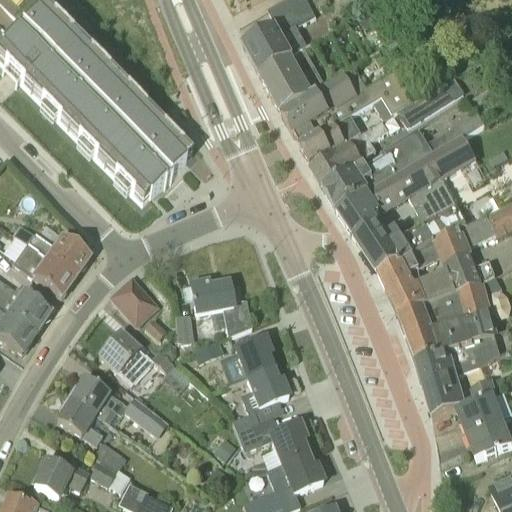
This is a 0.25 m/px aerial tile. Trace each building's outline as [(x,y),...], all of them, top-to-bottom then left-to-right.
[(234,0),(241,13),(268,0),(234,0)] [(292,62),(294,61),(283,41),(316,20),(305,0),(289,0),(283,4),(266,15),(275,30),(243,50),(260,82),(281,70),(292,64),(292,62)] [(56,24),(43,12),(37,18),(36,18),(0,53),(1,54),(0,55),(0,67),(43,110),(39,115),(52,128),(56,123),(80,147),(76,151),(89,164),(93,160),(116,184),(112,188),(125,201),(130,197),(142,209),(149,202),(150,203),(164,189),(164,190),(166,188),(165,188),(170,183),(170,184),(172,183),(171,182),(185,167),(191,160),(179,147),(183,143),(170,130),(166,134),(142,111),(147,106),(134,93),(129,98),(106,74),(110,70),(97,57),(93,61),(69,37),(73,33),(60,20),(56,24)] [(373,12),(357,22),(363,32),(379,22),(373,12)] [(310,104),(355,75),(354,74),(345,80),(344,79),(325,90),(304,55),(294,61),(292,62),(292,64),(281,70),(260,82),(282,120),(310,104)] [(337,130),(351,122),(373,108),(384,126),(389,122),(413,107),(394,77),(366,93),(355,75),(310,104),(282,120),(300,153),(319,141),(314,132),(332,121),(337,130)] [(408,134),(464,98),(454,82),(397,118),(408,134)] [(429,163),(464,142),(483,129),(478,121),(430,148),(421,133),(405,143),(381,158),(382,161),(365,172),(363,169),(345,181),(323,195),(336,217),(365,199),(366,200),(429,162),(429,163)] [(319,141),(300,153),(310,171),(361,139),(351,122),(337,130),(319,141)] [(323,195),(345,181),(343,178),(376,157),(371,147),(388,137),(382,127),(361,139),(362,140),(310,174),(323,195)] [(476,166),(464,142),(429,163),(429,162),(366,200),(365,199),(336,217),(354,243),(362,255),(384,240),(372,221),(407,201),(422,229),(423,231),(455,212),(465,231),(466,230),(442,186),(476,166)] [(480,292),(471,266),(466,253),(495,239),(497,243),(511,235),(511,207),(485,221),(466,230),(465,231),(434,246),(413,261),(412,260),(377,278),(398,321),(480,292)] [(434,246),(465,231),(455,212),(423,231),(422,229),(402,243),(395,232),(384,240),(362,255),(377,278),(412,260),(413,261),(434,246)] [(26,251),(74,285),(88,264),(61,245),(54,256),(35,242),(19,231),(12,241),(26,251)] [(60,304),(74,285),(26,251),(12,270),(60,304)] [(489,328),(494,326),(486,299),(502,295),(501,289),(499,289),(497,282),(496,282),(480,292),(398,321),(415,367),(469,351),(468,349),(492,343),(489,328)] [(0,287),(0,315),(8,321),(9,320),(36,340),(50,319),(36,309),(37,307),(16,293),(14,297),(0,287)] [(137,333),(157,315),(131,287),(111,304),(137,333)] [(208,294),(207,289),(190,292),(196,321),(222,316),(227,344),(250,335),(245,307),(232,309),(228,290),(208,294)] [(0,345),(22,361),(36,340),(9,320),(8,321),(0,315),(0,345)] [(178,350),(191,349),(188,323),(174,324),(178,350)] [(454,382),(479,374),(500,359),(495,342),(498,341),(494,326),(489,328),(492,343),(468,349),(469,351),(415,367),(423,393),(454,382)] [(158,346),(165,339),(152,327),(145,334),(158,346)] [(144,362),(120,339),(98,363),(131,392),(153,368),(175,388),(182,379),(158,357),(151,365),(145,360),(144,362)] [(232,391),(247,385),(272,375),(267,363),(271,361),(264,344),(234,356),(237,363),(223,369),(232,391)] [(168,346),(158,357),(169,367),(176,360),(175,353),(168,346)] [(197,368),(221,358),(217,349),(193,358),(197,368)] [(237,439),(258,430),(253,418),(288,403),(281,387),(277,388),(272,375),(247,385),(252,398),(242,402),(249,420),(232,427),(237,439)] [(464,411),(454,382),(423,393),(432,424),(464,411)] [(71,405),(104,427),(111,416),(116,419),(122,410),(108,400),(85,383),(71,405)] [(474,408),(495,399),(489,386),(468,394),(474,408)] [(157,443),(167,429),(134,403),(123,418),(157,443)] [(466,441),(501,427),(491,403),(456,416),(466,441)] [(104,427),(71,405),(57,427),(80,442),(81,441),(95,451),(101,441),(87,432),(94,421),(104,427)] [(273,448),(281,470),(282,471),(306,461),(301,447),(305,446),(299,429),(278,438),(273,425),(258,430),(237,439),(245,459),(273,448)] [(501,427),(466,441),(477,467),(484,464),(485,465),(495,461),(495,459),(511,453),(501,427)] [(234,454),(224,445),(214,457),(224,466),(234,454)] [(116,478),(117,476),(125,465),(101,449),(92,462),(116,477),(116,478)] [(299,511),(294,500),(322,489),(315,472),(311,474),(306,461),(282,471),(267,477),(266,478),(274,497),(242,510),(243,511),(299,511)] [(60,474),(46,467),(33,493),(58,505),(64,492),(81,500),(89,484),(87,483),(88,480),(63,468),(60,474)] [(267,477),(264,467),(250,472),(254,482),(266,478),(267,477)] [(116,478),(115,479),(97,469),(89,483),(108,494),(108,492),(120,499),(129,484),(117,476),(116,478)] [(498,511),(511,511),(511,484),(490,494),(498,511)] [(166,511),(147,502),(147,500),(128,491),(117,511),(166,511)] [(35,511),(24,507),(23,509),(8,502),(3,511),(35,511)]
